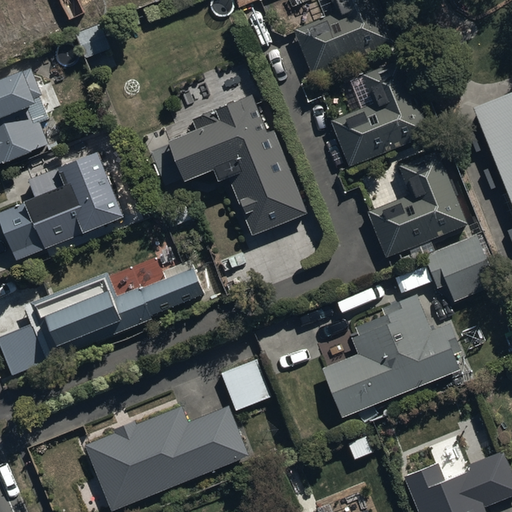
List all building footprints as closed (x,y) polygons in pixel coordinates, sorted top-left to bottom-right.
[(0,0),(0,35),(79,1),(78,0),(0,0)] [(295,25),(314,70),(395,37),(380,0),(334,0),(338,7),(295,25)] [(362,103),(333,114),(351,160),(433,128),(404,53),(351,73),(362,103)] [(40,112),(47,109),(31,61),(26,63),(25,58),(0,67),(0,156),(49,138),(40,112)] [(252,229),(309,206),(276,124),(270,127),(254,85),(219,99),(223,110),(167,132),(165,127),(146,135),(163,180),(215,161),(219,171),(228,167),(252,229)] [(511,88),(470,102),(511,207),(511,88)] [(99,141),(59,157),(61,161),(32,172),(38,185),(26,190),(29,196),(0,207),(0,215),(17,257),(87,228),(85,222),(126,205),(99,141)] [(369,205),(387,250),(468,217),(439,145),(399,161),(410,189),(369,205)] [(426,251),(438,282),(448,277),(456,297),(498,280),(478,230),(426,251)] [(0,331),(0,332),(14,368),(205,289),(191,254),(167,264),(170,270),(117,292),(107,267),(25,301),(32,318),(0,331)] [(360,361),(325,375),(343,421),(470,371),(452,326),(432,334),(417,298),(385,311),(388,319),(357,331),(361,340),(353,343),(360,361)] [(257,354),(222,368),(237,405),(272,391),(257,354)] [(113,505),(250,449),(230,400),(190,416),(183,400),(138,418),(136,413),(114,422),(116,427),(86,439),(113,505)] [(511,500),(511,469),(506,456),(449,478),(444,464),(409,479),(421,511),(487,511),(511,500)]
